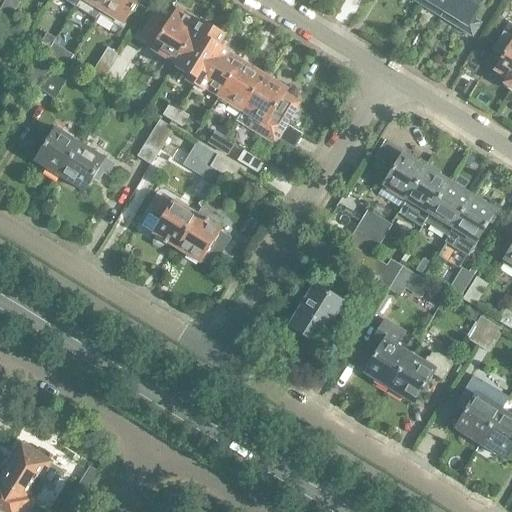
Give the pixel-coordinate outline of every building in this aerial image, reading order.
[(4,0),(0,8),(0,17),(7,22),(20,0),(4,0)] [(99,15),(107,0),(83,0),(93,6),(90,10),(99,15)] [(107,0),(99,15),(102,12),(114,19),(112,23),(120,29),(138,0),(107,0)] [(418,0),(418,1),(441,15),(450,0),(418,0)] [(482,0),(450,0),(441,15),(451,21),(450,23),(471,36),(478,24),(471,19),(482,0)] [(174,68),(203,22),(202,22),(201,25),(176,9),(168,23),(157,16),(142,40),(154,47),(152,51),(175,65),(174,67),(174,68)] [(192,87),(224,35),(203,22),(174,68),(188,76),(184,82),(192,87)] [(511,39),(502,33),(491,52),(502,58),(494,72),(507,80),(504,85),(511,89),(511,39)] [(41,43),(49,48),(55,39),(46,34),(41,43)] [(224,35),(192,87),(193,87),(195,83),(217,97),(238,63),(226,55),(228,52),(218,47),(225,36),(224,35)] [(135,48),(127,44),(122,53),(130,58),(135,48)] [(59,59),(69,65),(76,52),(67,46),(59,59)] [(89,78),(101,85),(119,55),(107,48),(89,78)] [(238,63),(217,97),(219,98),(213,107),(222,113),(228,103),(241,111),(262,77),(238,63)] [(69,73),(60,67),(37,89),(53,100),(69,73)] [(286,92),(262,77),(236,121),(272,142),(297,103),(284,95),(286,92)] [(171,121),(178,110),(168,105),(161,116),(171,121)] [(178,110),(171,121),(181,128),(188,116),(178,110)] [(150,166),(173,129),(158,120),(136,157),(150,166)] [(59,176),(79,144),(54,129),(34,161),(59,176)] [(227,155),(233,144),(215,133),(208,144),(227,155)] [(189,155),(210,167),(217,156),(196,143),(189,155)] [(113,164),(79,144),(59,176),(84,192),(93,177),(98,181),(103,172),(108,175),(113,164)] [(426,169),(402,154),(392,171),(388,169),(382,180),(385,182),(381,189),(404,203),(426,169)] [(189,155),(182,165),(203,178),(210,167),(189,155)] [(237,169),(217,156),(210,167),(230,180),(237,169)] [(427,217),(437,201),(448,183),(426,169),(404,203),(427,217)] [(450,231),(462,211),(471,197),(448,183),(437,201),(427,217),(450,231)] [(172,204),(161,197),(152,212),(162,219),(160,222),(148,214),(140,227),(154,235),(152,239),(152,246),(157,249),(163,245),(165,246),(166,243),(175,249),(195,216),(173,202),(172,204)] [(471,197),(462,211),(450,231),(451,232),(454,228),(466,235),(463,239),(474,246),(495,212),(471,197)] [(195,216),(175,249),(199,263),(200,261),(211,268),(219,255),(218,254),(228,238),(218,232),(219,231),(217,229),(218,226),(219,219),(201,208),(195,216)] [(361,222),(384,236),(390,226),(367,212),(361,222)] [(354,233),(377,247),(384,236),(361,222),(354,233)] [(371,256),(377,247),(354,233),(348,243),(370,257),(371,256)] [(388,288),(402,266),(390,259),(386,265),(371,256),(370,257),(348,243),(340,255),(378,278),(377,282),(388,288)] [(392,256),(400,261),(407,248),(399,243),(392,256)] [(511,268),(511,244),(501,262),(511,268)] [(415,270),(423,275),(431,263),(423,258),(415,270)] [(402,266),(388,288),(399,296),(413,273),(402,266)] [(448,290),(459,297),(473,274),(462,267),(448,290)] [(477,277),(463,299),(474,306),(488,284),(477,277)] [(336,327),(347,309),(340,305),(342,303),(315,286),(289,327),(294,330),(293,332),(310,343),(311,341),(316,344),(329,323),(336,327)] [(511,313),(505,309),(498,321),(510,328),(511,325),(511,313)] [(477,346),(491,322),(481,315),(466,339),(477,346)] [(491,322),(477,346),(489,353),(503,329),(491,322)] [(388,390),(409,356),(394,347),(399,340),(388,333),(364,372),(374,378),(373,380),(388,390)] [(422,365),(409,356),(388,390),(403,399),(405,397),(414,403),(432,375),(442,381),(452,365),(447,362),(445,358),(437,353),(433,354),(431,353),(428,358),(427,357),(422,365)] [(478,446),(499,412),(485,403),(494,389),(483,382),(479,389),(455,428),(465,434),(464,437),(478,446)] [(511,419),(499,412),(478,446),(494,455),(495,453),(505,459),(511,446),(511,419)] [(0,465),(0,480),(33,501),(43,485),(48,487),(59,470),(47,462),(49,459),(49,454),(40,449),(36,451),(34,454),(21,446),(6,470),(0,465)] [(0,480),(0,511),(26,511),(33,501),(0,480)]
